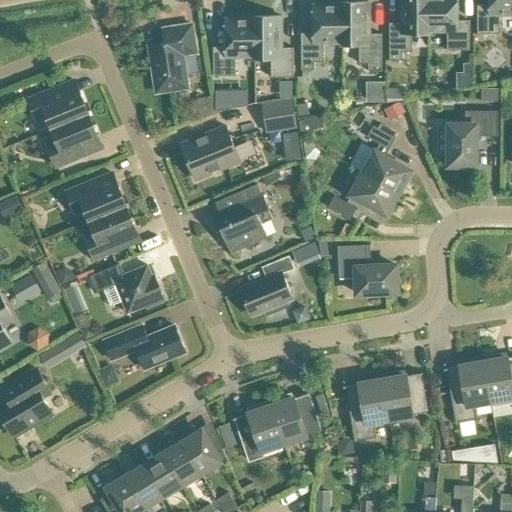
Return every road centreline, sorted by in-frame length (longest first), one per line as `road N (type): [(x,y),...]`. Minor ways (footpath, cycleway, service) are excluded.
road 1 (residential): [(0,76),(70,49),(92,48),(103,57),(229,360)]
road 2 (residential): [(47,471),(229,360)]
road 3 (residential): [(229,360),(398,326),(431,309)]
road 4 (residential): [(431,309),(443,236),(463,221),(511,218)]
